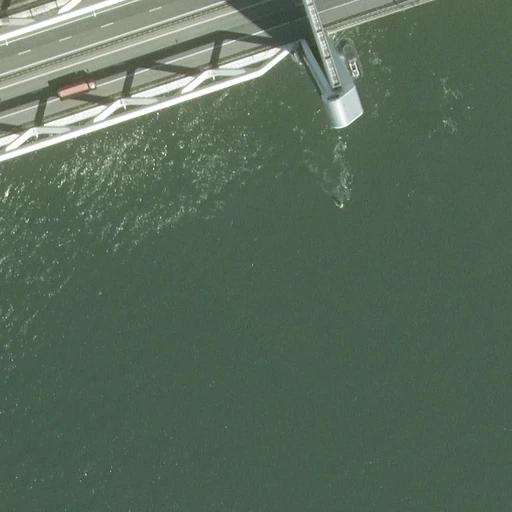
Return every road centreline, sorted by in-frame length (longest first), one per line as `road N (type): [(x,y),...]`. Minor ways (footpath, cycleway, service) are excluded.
road 1 (motorway): [(511,119),(0,317)]
road 2 (motorway): [(0,378),(511,183)]
road 3 (motorway): [(0,84),(260,0)]
